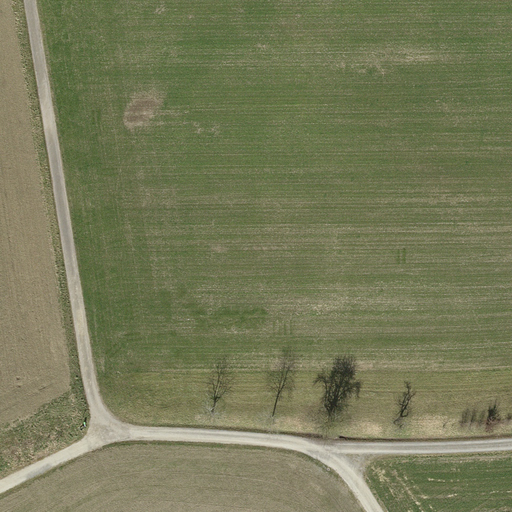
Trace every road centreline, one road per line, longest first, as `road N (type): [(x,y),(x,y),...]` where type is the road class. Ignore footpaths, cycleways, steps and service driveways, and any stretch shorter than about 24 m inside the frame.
road 1 (track): [(31,0),(102,436)]
road 2 (track): [(102,436),(187,434),(331,448)]
road 3 (track): [(331,448),(511,443)]
